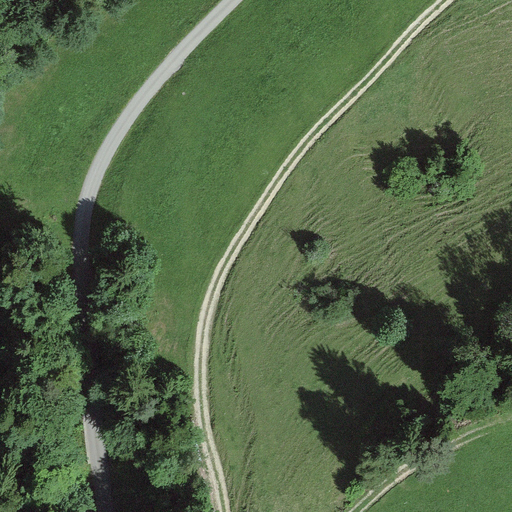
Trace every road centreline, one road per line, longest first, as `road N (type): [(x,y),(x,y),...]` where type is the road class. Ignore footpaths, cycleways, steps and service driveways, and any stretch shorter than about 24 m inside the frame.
road 1 (track): [(444,0),(287,167),(214,290),(201,380),(222,511)]
road 2 (track): [(233,0),(133,110),(88,194),(81,276),(103,511)]
road 3 (track): [(356,511),(420,460),(511,414)]
